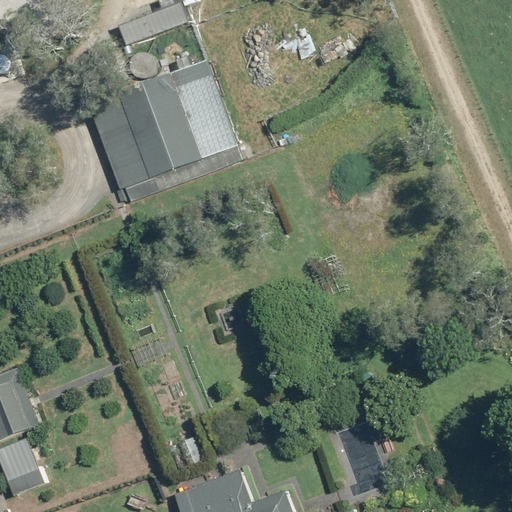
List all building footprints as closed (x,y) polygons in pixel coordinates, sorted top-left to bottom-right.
[(155,0),(161,13),(119,30),(127,48),(197,18),(190,1),(183,4),(180,0),(155,0)] [(89,112),(118,191),(125,189),(130,203),(253,158),(215,57),(118,93),(121,100),(89,112)] [(0,442),(42,425),(20,370),(0,378),(0,442)] [(203,461),(195,437),(173,444),(182,468),(203,461)] [(353,511),(352,507),(338,511),(295,511),(285,483),(260,492),(250,464),(171,493),(177,511),(353,511)] [(50,483),(41,466),(6,483),(15,501),(50,483)]
